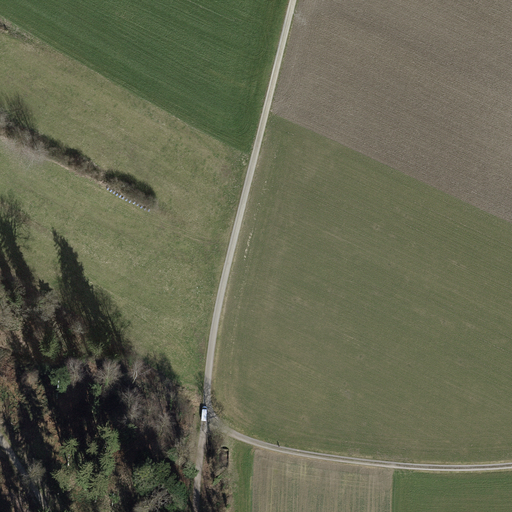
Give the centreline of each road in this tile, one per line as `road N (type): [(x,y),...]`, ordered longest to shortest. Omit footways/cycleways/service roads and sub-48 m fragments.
road 1 (track): [(293,0),(222,290),(205,415)]
road 2 (track): [(205,415),(235,438),(316,459),(511,466)]
